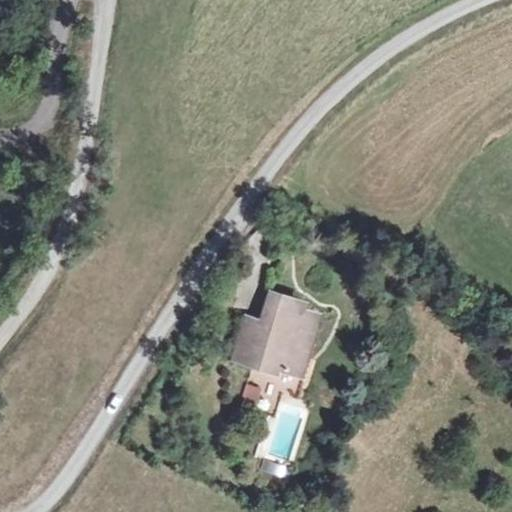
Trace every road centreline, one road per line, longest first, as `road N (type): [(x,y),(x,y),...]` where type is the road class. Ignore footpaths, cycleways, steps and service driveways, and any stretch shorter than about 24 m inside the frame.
road 1 (unclassified): [(32,511),(64,478),(206,244),(270,167),(393,45),(484,0)]
road 2 (unclassified): [(102,0),(84,172),(0,350)]
road 3 (unclassified): [(0,135),(24,132),(46,110),(57,22),(69,0)]
